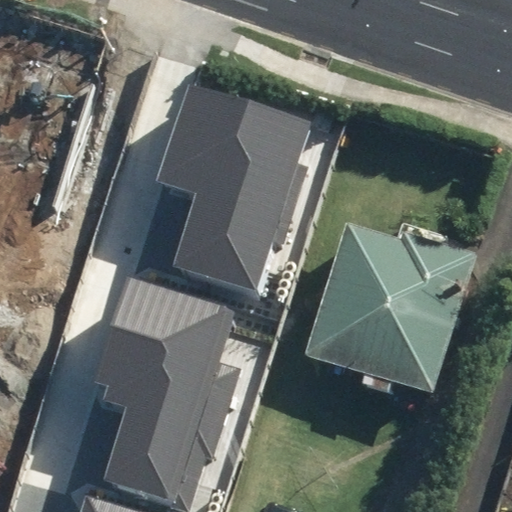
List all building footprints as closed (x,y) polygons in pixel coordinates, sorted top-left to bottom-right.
[(197,198),(175,264),(252,288),(304,128),(189,91),(158,186),(197,198)] [(114,145),(36,123),(29,148),(0,139),(0,241),(80,264),(114,145)] [(400,400),(405,383),(448,396),(486,260),(353,224),(316,359),(372,374),(367,391),(400,400)] [(130,407),(104,486),(186,511),(195,511),(239,374),(216,367),(234,311),(132,279),(95,396),(130,407)] [(110,413),(69,398),(46,464),(87,478),(110,413)] [(30,425),(0,417),(0,502),(11,505),(30,425)] [(124,511),(86,501),(82,511),(124,511)]
